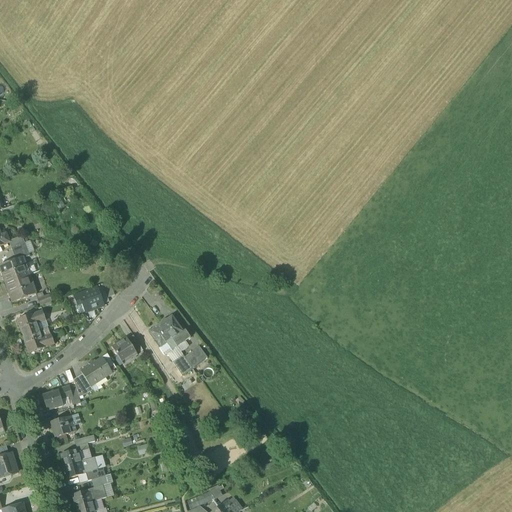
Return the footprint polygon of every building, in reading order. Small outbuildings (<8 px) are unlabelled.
[(65,207),(61,200),(55,204),(59,210),(65,207)] [(0,248),(5,246),(5,245),(9,244),(10,243),(10,242),(8,238),(7,238),(5,234),(1,236),(0,232),(0,248)] [(9,244),(11,250),(25,244),(22,237),(10,242),(10,243),(9,244)] [(30,242),(25,244),(29,255),(34,253),(30,242)] [(11,250),(16,261),(24,259),(29,256),(29,255),(25,244),(11,250)] [(0,266),(0,268),(6,285),(30,276),(24,259),(16,261),(0,266)] [(36,295),(30,276),(6,285),(12,303),(36,295)] [(103,287),(106,293),(107,298),(114,295),(110,285),(103,287)] [(85,313),(85,314),(97,310),(96,308),(104,305),(100,295),(98,289),(74,298),(77,307),(82,305),(85,313)] [(109,302),(107,298),(106,293),(100,295),(104,305),(109,302)] [(38,301),(41,307),(52,302),(50,296),(38,301)] [(22,337),(40,331),(38,324),(46,321),(43,312),(17,321),(22,337)] [(69,313),(62,315),(64,322),(72,319),(69,313)] [(160,325),(172,341),(183,334),(183,333),(172,318),(166,322),(165,321),(161,325),(160,325)] [(49,328),(46,321),(38,324),(40,331),(49,328)] [(150,333),(161,349),(172,341),(160,325),(156,329),(150,333)] [(49,328),(40,331),(43,338),(51,335),(49,328)] [(55,345),(51,335),(43,338),(40,331),(22,337),(29,355),(55,345)] [(185,332),(183,333),(183,334),(172,341),(177,349),(186,342),(190,339),(185,332)] [(128,341),(135,352),(141,349),(133,337),(128,341)] [(112,348),(121,363),(136,354),(135,352),(128,341),(127,339),(112,348)] [(177,349),(172,341),(161,349),(159,350),(164,358),(167,356),(177,349)] [(186,342),(177,349),(181,354),(189,347),(186,342)] [(199,348),(184,359),(192,370),(207,359),(199,348)] [(177,349),(167,356),(172,363),(182,356),(181,354),(177,349)] [(107,355),(101,359),(110,373),(116,369),(107,355)] [(182,377),(192,370),(184,359),(182,356),(172,363),(182,377)] [(83,377),(91,388),(112,375),(110,373),(101,359),(80,373),(82,375),(83,377)] [(76,387),(78,397),(85,392),(78,381),(83,377),(82,375),(73,380),(76,387)] [(78,381),(85,392),(91,388),(83,377),(78,381)] [(59,392),(62,402),(71,400),(73,399),(70,389),(69,387),(57,390),(58,392),(59,392)] [(76,387),(70,389),(73,399),(71,400),(73,406),(80,404),(78,397),(76,387)] [(43,397),(48,412),(64,407),(62,402),(59,392),(58,392),(43,397)] [(167,408),(163,396),(158,398),(161,410),(167,408)] [(245,403),(240,397),(235,402),(240,407),(245,403)] [(149,405),(152,415),(159,413),(156,403),(149,405)] [(81,425),(78,415),(72,417),(75,427),(81,425)] [(72,417),(66,419),(71,434),(77,432),(75,427),(72,417)] [(51,424),(56,439),(68,435),(71,434),(66,419),(51,424)] [(56,439),(58,445),(70,441),(68,435),(56,439)] [(93,437),(85,439),(87,445),(95,443),(93,437)] [(74,443),(77,451),(87,448),(87,445),(85,439),(74,443)] [(131,439),(122,441),(124,448),(133,446),(131,439)] [(149,454),(146,445),(137,448),(140,456),(149,454)] [(0,448),(0,458),(9,455),(6,447),(0,448)] [(91,460),(87,448),(77,451),(77,454),(79,453),(82,463),(91,460)] [(61,456),(64,468),(82,463),(79,453),(77,454),(77,451),(61,456)] [(0,479),(1,479),(8,477),(17,474),(11,455),(9,455),(0,458),(0,479)] [(102,457),(95,459),(98,470),(103,469),(106,468),(102,457)] [(91,460),(82,463),(64,468),(67,480),(78,477),(86,474),(98,471),(98,470),(95,459),(91,460)] [(168,461),(160,464),(163,474),(171,471),(168,461)] [(275,469),(273,465),(252,474),(253,477),(275,469)] [(86,474),(88,482),(91,481),(105,477),(103,469),(98,470),(98,471),(86,474)] [(86,474),(78,477),(80,485),(88,482),(86,474)] [(1,479),(3,485),(10,483),(8,477),(1,479)] [(91,481),(94,490),(103,487),(106,499),(114,497),(110,484),(107,485),(105,478),(105,477),(91,481)] [(210,492),(214,501),(222,497),(220,492),(224,490),(222,486),(209,491),(210,492)] [(95,492),(91,493),(94,503),(102,500),(106,499),(103,487),(94,490),(95,492)] [(72,496),(76,508),(94,503),(91,493),(89,494),(88,491),(72,496)] [(187,503),(190,511),(214,501),(210,492),(187,503)] [(102,500),(94,503),(96,511),(104,510),(102,500)] [(228,511),(233,509),(231,506),(228,502),(215,511),(228,511)] [(96,511),(94,503),(76,508),(76,511),(96,511)] [(235,503),(231,506),(233,509),(228,511),(239,511),(241,511),(235,503)]
